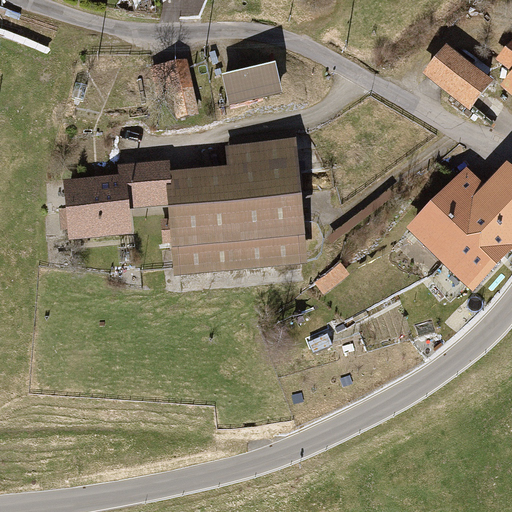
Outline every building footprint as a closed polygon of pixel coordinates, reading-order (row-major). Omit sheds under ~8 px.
[(511,48),(497,66),(511,78),(511,83),(503,95),(511,102),(511,48)] [(449,53),(426,80),(468,115),(491,88),(449,53)] [(217,110),(205,57),(191,60),(203,113),(217,110)] [(196,117),(184,65),(156,71),(168,124),(196,117)] [(276,69),(228,81),(235,108),(283,96),(276,69)] [(131,217),(174,214),(179,277),(306,267),(299,170),(297,148),(230,153),(232,175),(172,180),(171,170),(122,174),(123,183),(69,187),(73,244),(132,240),(131,217)] [(511,251),(511,177),(509,175),(487,198),(466,178),(413,234),(474,292),(511,251)] [(349,280),(339,266),(313,284),(324,299),(349,280)]
